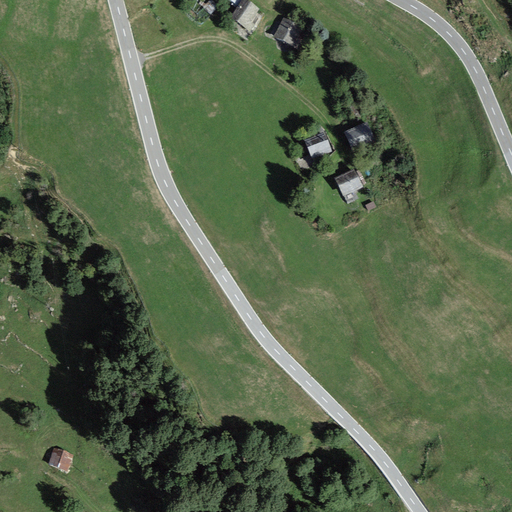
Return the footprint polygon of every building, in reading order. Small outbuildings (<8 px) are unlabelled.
[(245,0),(241,0),(232,17),(249,27),(260,8),(245,0)] [(301,26),(283,17),(273,36),(292,45),(301,26)] [(366,122),(345,130),(353,148),(373,139),(366,122)] [(324,132),(304,141),(312,160),(332,151),(324,132)] [(354,169),(335,178),(343,196),(363,187),(354,169)] [(54,448),(49,465),(68,471),(73,453),(54,448)]
